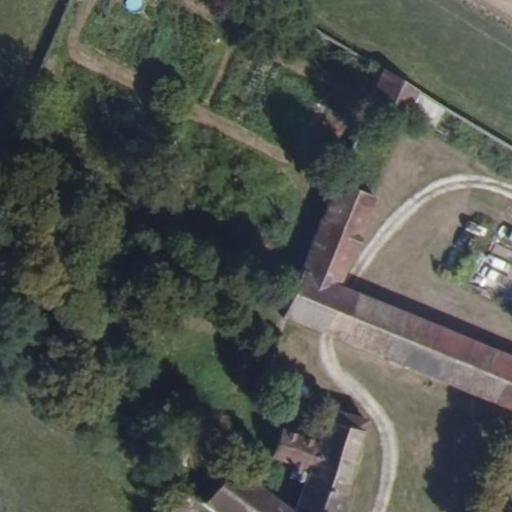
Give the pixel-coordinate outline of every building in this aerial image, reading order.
[(309,240),(281,315),(499,398),(511,403),(511,351),(393,306),(383,302),(347,288),(391,172),(424,88),(378,62),(348,139),(309,240)] [(406,143),(511,205),(511,140),(434,94),(406,143)] [(511,351),(511,309),(406,269),(393,306),(511,351)] [(64,409),(86,425),(93,417),(87,412),(71,401),(64,409)] [(336,511),(364,418),(339,410),(338,417),(324,414),(319,433),(281,422),(274,448),(296,454),(293,469),(308,473),(300,502),(199,438),(186,457),(177,450),(163,468),(202,497),(222,511),(336,511)] [(157,477),(163,468),(93,417),(86,425),(157,477)]
